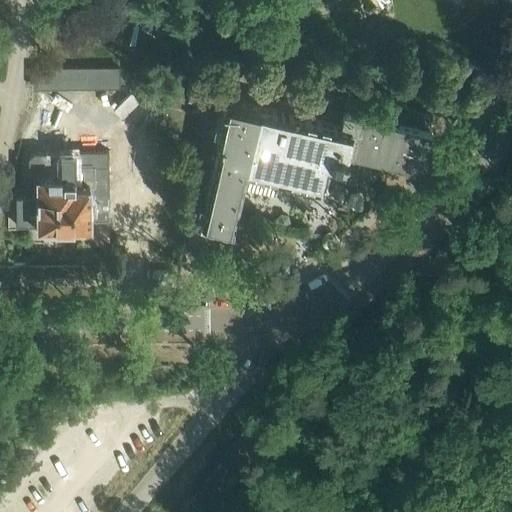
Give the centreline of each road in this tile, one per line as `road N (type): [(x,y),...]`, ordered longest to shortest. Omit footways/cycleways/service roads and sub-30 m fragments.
road 1 (tertiary): [(288,321),(314,309),(511,129)]
road 2 (tertiary): [(0,327),(288,321)]
road 3 (unclassified): [(122,511),(288,321)]
